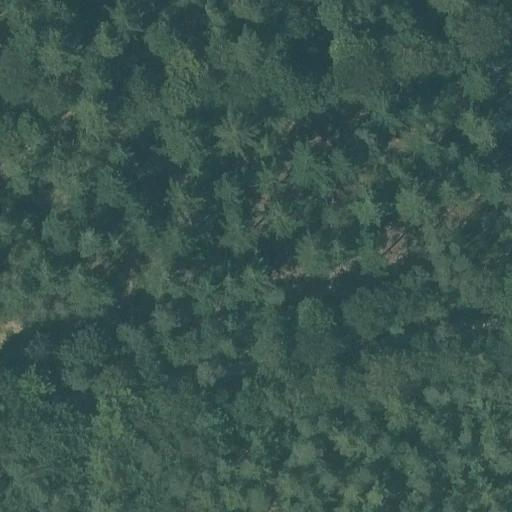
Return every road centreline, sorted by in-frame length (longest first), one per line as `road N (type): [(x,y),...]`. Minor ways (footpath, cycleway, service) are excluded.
road 1 (track): [(0,413),(511,323)]
road 2 (track): [(198,511),(218,372)]
